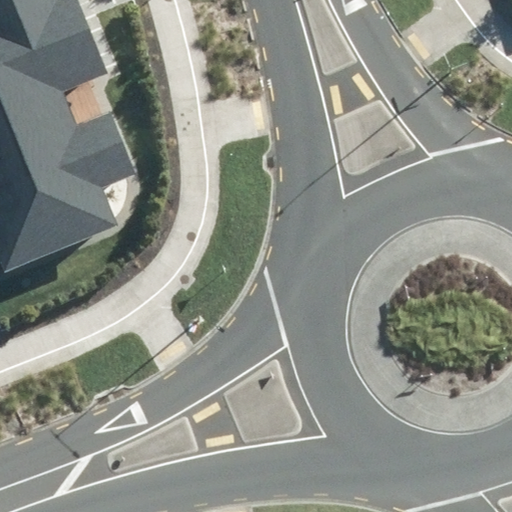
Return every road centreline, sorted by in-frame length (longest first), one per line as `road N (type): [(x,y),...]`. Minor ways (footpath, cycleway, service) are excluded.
road 1 (tertiary): [(333,406),(183,452),(63,470)]
road 2 (tertiary): [(63,470),(298,323)]
road 3 (tertiary): [(327,220),(303,0)]
road 4 (tertiary): [(312,0),(427,163)]
